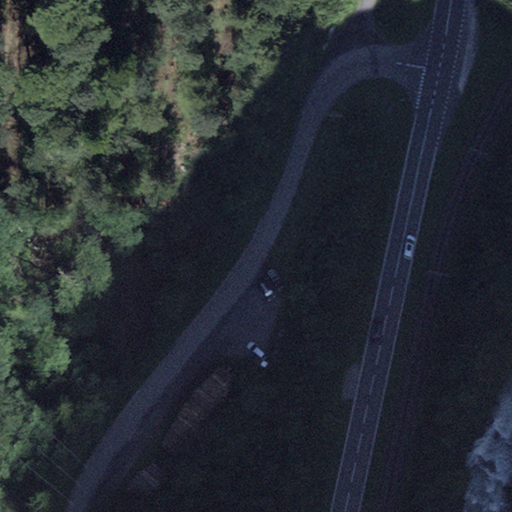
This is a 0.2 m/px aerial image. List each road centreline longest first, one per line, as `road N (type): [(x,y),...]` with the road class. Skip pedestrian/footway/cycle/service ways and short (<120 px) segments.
road 1 (unclassified): [(439,71),(364,63),(331,73),(309,104),(255,256),(83,471),(67,511)]
road 2 (secondary): [(439,71),(346,511)]
